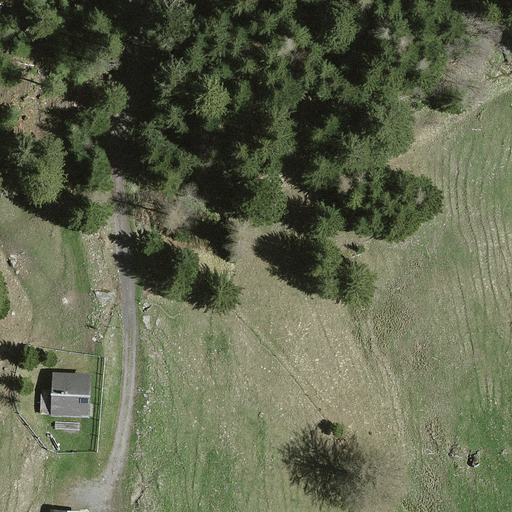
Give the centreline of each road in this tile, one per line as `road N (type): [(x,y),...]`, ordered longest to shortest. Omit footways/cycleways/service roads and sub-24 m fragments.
road 1 (track): [(134,323),(117,176),(143,61),(133,0)]
road 2 (track): [(114,511),(134,412),(134,323)]
